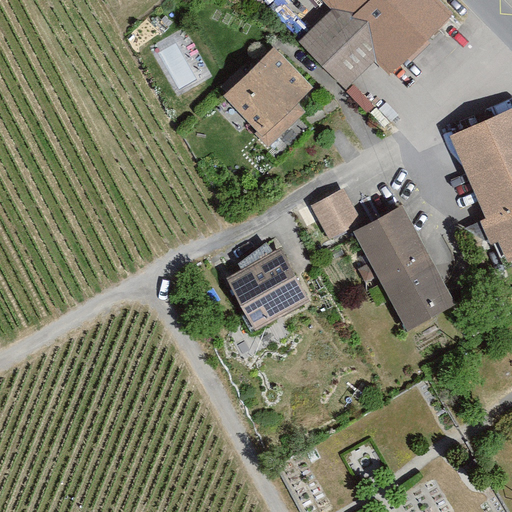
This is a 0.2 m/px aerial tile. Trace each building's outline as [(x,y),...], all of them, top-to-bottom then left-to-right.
[(446,0),(324,0),(333,9),(302,41),(349,86),(375,59),(393,77),(457,10),(446,0)] [(256,134),(271,148),(307,112),(298,103),(313,87),(274,48),(227,94),(262,129),(256,134)] [(499,241),(506,258),(511,255),(511,105),(449,133),(485,215),(479,216),(491,244),(499,241)] [(357,229),(407,323),(450,300),(399,203),(364,222),(347,190),(314,208),(332,242),(357,229)] [(227,276),(255,328),(308,300),(280,248),(227,276)]
